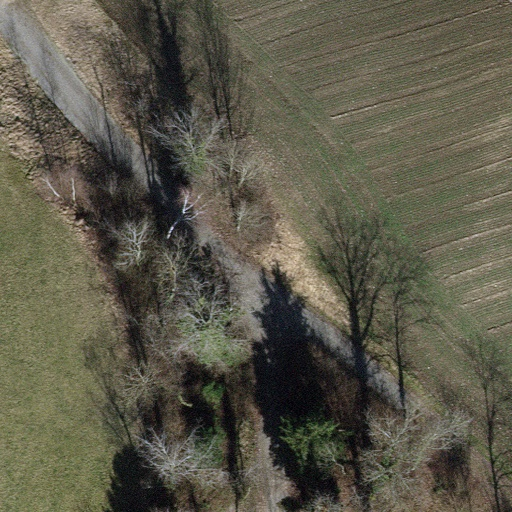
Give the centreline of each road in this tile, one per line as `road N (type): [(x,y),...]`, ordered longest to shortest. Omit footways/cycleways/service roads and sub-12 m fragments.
road 1 (track): [(0,3),(287,321),(263,511)]
road 2 (track): [(287,321),(486,511)]
